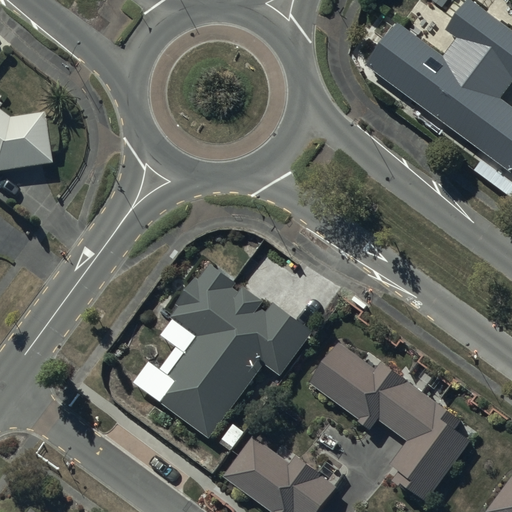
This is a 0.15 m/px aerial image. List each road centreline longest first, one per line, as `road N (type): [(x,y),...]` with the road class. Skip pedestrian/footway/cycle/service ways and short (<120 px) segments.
road 1 (tertiary): [(511,356),(327,220),(240,171)]
road 2 (residential): [(1,386),(165,154)]
road 3 (tertiary): [(299,97),(511,261)]
road 4 (residential): [(1,386),(173,511)]
road 5 (tertiary): [(136,91),(29,0)]
